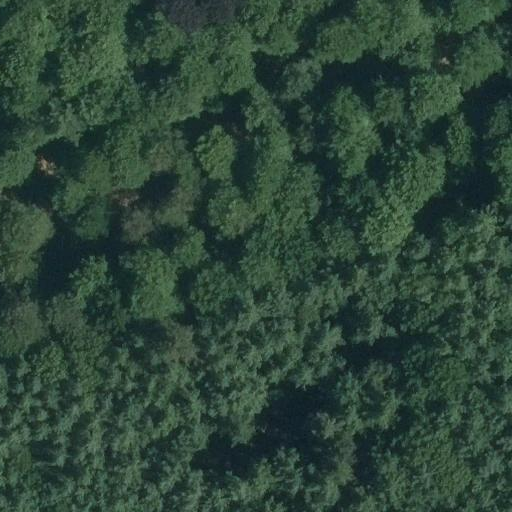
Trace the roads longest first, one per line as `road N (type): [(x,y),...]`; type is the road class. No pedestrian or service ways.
road 1 (track): [(0,385),(399,235)]
road 2 (track): [(399,235),(511,182)]
